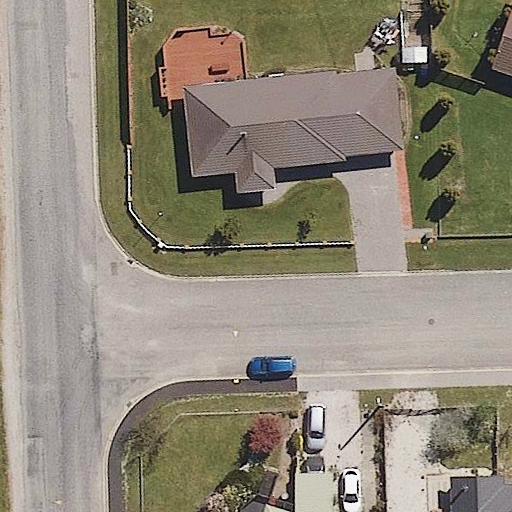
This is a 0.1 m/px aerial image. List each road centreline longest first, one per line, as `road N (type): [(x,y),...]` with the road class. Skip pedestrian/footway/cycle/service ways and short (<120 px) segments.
road 1 (residential): [(511,325),(62,338)]
road 2 (residential): [(62,338),(41,0)]
road 3 (residential): [(66,511),(62,338)]
